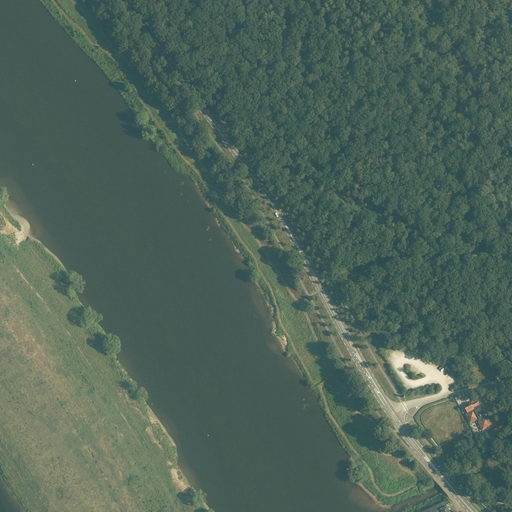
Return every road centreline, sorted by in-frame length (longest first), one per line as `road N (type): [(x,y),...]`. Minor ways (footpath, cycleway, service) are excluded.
road 1 (primary): [(392,414),(295,243),(122,0)]
road 2 (track): [(64,0),(234,216)]
road 3 (primary): [(472,511),(392,414)]
